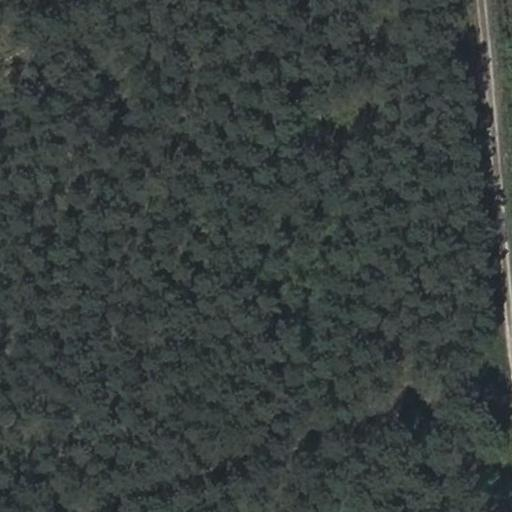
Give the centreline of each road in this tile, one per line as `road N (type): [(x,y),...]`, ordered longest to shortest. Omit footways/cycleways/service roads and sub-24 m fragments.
road 1 (track): [(101,511),(511,363)]
road 2 (track): [(511,213),(490,0)]
